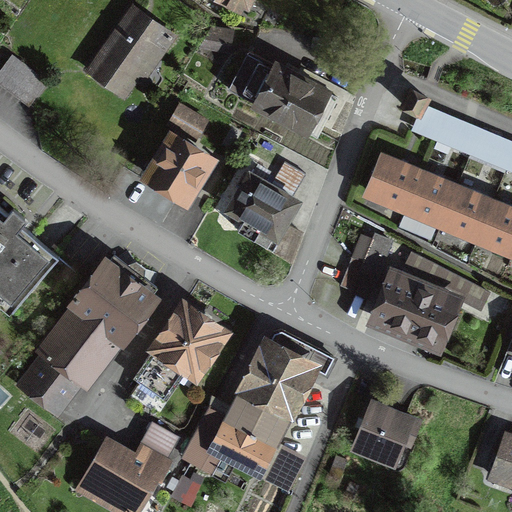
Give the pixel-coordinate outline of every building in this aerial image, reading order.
[(221,0),(240,9),(244,0),(221,0)] [(90,70),(123,93),(152,52),(158,56),(173,36),(134,8),(130,13),(90,70)] [(229,49),(232,31),(213,28),(203,44),(229,49)] [(257,104),(278,65),(249,50),(228,89),(257,104)] [(0,82),(29,104),(46,81),(12,55),(0,70),(0,82)] [(278,65),(257,104),(317,135),(337,96),(278,65)] [(403,106),(420,113),(423,106),(426,97),(410,90),(403,106)] [(511,143),(423,106),(420,113),(414,127),(511,167),(511,143)] [(196,136),(204,123),(178,108),(170,121),(196,136)] [(209,159),(173,136),(149,175),(185,198),(209,159)] [(406,208),(421,172),(384,157),(369,193),(406,208)] [(284,161),(270,186),(291,198),(305,173),(284,161)] [(442,223),(456,187),(421,172),(406,208),(442,223)] [(230,209),(245,217),(274,234),(276,236),(297,201),(291,198),(270,186),(250,174),(230,209)] [(456,187),(442,223),(477,237),(492,202),(456,187)] [(511,209),(492,202),(477,237),(511,251),(511,209)] [(0,291),(15,305),(57,256),(19,223),(24,218),(13,208),(8,214),(0,206),(0,291)] [(267,247),(274,234),(245,217),(238,229),(267,247)] [(340,285),(368,296),(391,240),(377,234),(365,262),(352,257),(340,285)] [(114,254),(108,263),(150,295),(157,287),(114,254)] [(461,297),(480,307),(487,293),(412,254),(407,263),(464,293),(461,297)] [(108,263),(105,261),(75,301),(78,303),(119,334),(122,337),(153,297),(150,295),(108,263)] [(388,274),(372,315),(437,341),(454,300),(388,274)] [(119,334),(78,303),(43,348),(46,350),(83,378),(84,379),(119,334)] [(156,346),(187,367),(195,372),(223,331),(184,305),(156,346)] [(274,332),(268,344),(311,366),(326,374),(335,357),(281,330),(274,332)] [(258,470),(311,366),(268,344),(229,419),(215,448),(221,451),(258,470)] [(187,367),(156,346),(135,377),(166,398),(187,367)] [(57,411),(83,378),(46,350),(21,384),(57,411)] [(408,443),(417,421),(372,402),(354,444),(394,461),(403,441),(408,443)] [(207,408),(183,453),(212,468),(221,451),(215,448),(229,419),(207,408)] [(142,444),(167,458),(179,436),(151,420),(139,442),(142,444)] [(492,475),(511,482),(511,435),(507,434),(492,475)] [(126,511),(133,511),(156,473),(162,477),(171,461),(167,458),(142,444),(133,461),(125,457),(123,449),(111,442),(91,477),(103,484),(104,489),(100,497),(126,511)] [(191,500),(200,480),(183,472),(174,493),(191,500)]
